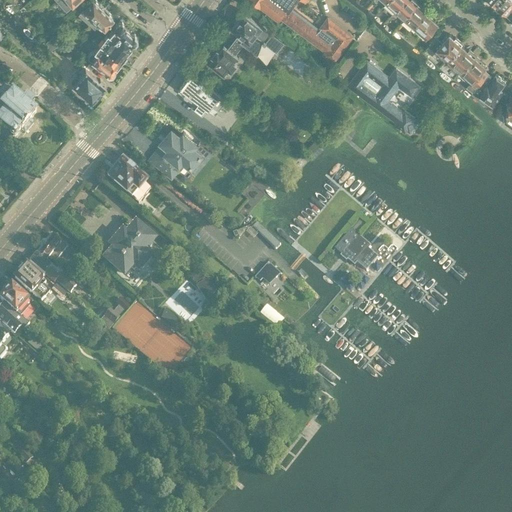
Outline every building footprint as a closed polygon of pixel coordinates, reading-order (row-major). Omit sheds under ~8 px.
[(90,0),(83,8),(93,17),(104,6),(97,0),(90,0)] [(255,0),(261,4),(261,3),(265,5),(279,16),(280,16),(283,18),(282,19),(285,21),(286,20),(317,43),(316,44),(319,46),(320,46),(326,50),(324,53),(334,60),(353,35),(328,17),(320,28),(291,6),(296,0),(295,0),(255,0)] [(387,0),(386,3),(395,11),(404,0),(387,0)] [(404,0),(395,11),(404,19),(418,3),(414,0),(404,0)] [(511,0),(500,0),(497,4),(498,6),(497,7),(502,11),(504,9),(506,11),(508,9),(509,9),(511,5),(511,0)] [(418,3),(404,19),(413,27),(425,12),(423,10),(424,8),(418,3)] [(104,26),(113,17),(112,16),(112,14),(104,6),(93,17),(97,21),(98,20),(98,21),(96,24),(102,28),(104,26)] [(284,42),(245,11),(244,12),(243,11),(239,10),(236,12),(236,15),(237,18),(239,19),(232,27),(239,32),(239,34),(236,38),(242,42),(242,41),(257,53),(263,45),(261,44),(264,41),(277,51),(284,42)] [(438,23),(425,12),(413,27),(416,30),(418,28),(427,36),(438,23)] [(132,33),(124,26),(124,24),(121,21),(117,21),(114,24),(115,26),(109,33),(129,48),(132,43),(135,43),(137,39),(137,35),(134,32),(132,33)] [(46,40),(52,48),(63,39),(57,31),(46,40)] [(129,48),(109,33),(107,32),(99,43),(121,59),(123,59),(126,55),(126,52),(129,48)] [(438,48),(449,58),(461,44),(463,42),(456,36),(454,38),(450,33),(443,41),(437,36),(426,48),(432,54),(438,48)] [(121,59),(99,43),(93,50),(90,51),(88,54),(88,57),(104,69),(105,72),(108,74),(112,74),(114,70),(115,67),(121,59)] [(461,69),(475,53),(469,48),(468,49),(461,44),(449,58),(461,69)] [(231,71),(237,64),(235,62),(239,57),(224,45),(220,50),(217,49),(212,56),(214,58),(210,63),(225,75),(229,70),(231,71)] [(479,73),(481,71),(483,73),(484,71),(483,69),(486,65),(481,61),(482,60),(475,53),(461,69),(473,80),(469,84),(475,89),(484,79),(479,73)] [(367,60),(359,70),(349,85),(372,102),(371,103),(375,105),(376,105),(397,121),(396,123),(405,130),(407,128),(410,130),(416,121),(413,119),(415,117),(405,110),(404,112),(396,106),(397,106),(392,102),(391,103),(387,100),(399,85),(407,91),(414,81),(396,68),(389,77),(374,65),(375,64),(370,60),(369,62),(367,60)] [(99,79),(85,67),(84,68),(85,69),(79,76),(76,74),(73,74),(70,78),(70,81),(91,99),(92,98),(94,98),(97,95),(96,93),(104,84),(104,83),(104,82),(100,79),(99,79)] [(193,70),(187,77),(179,88),(185,93),(184,94),(185,96),(188,98),(189,98),(190,96),(197,101),(203,93),(210,99),(217,89),(193,70)] [(500,90),(506,82),(501,79),(501,77),(499,75),(497,76),(496,75),(494,78),(488,74),(484,79),(475,90),(479,93),(494,104),(503,92),(500,90)] [(11,93),(4,87),(0,92),(0,100),(2,102),(0,104),(0,136),(6,141),(10,141),(10,142),(11,142),(11,143),(12,143),(13,144),(14,144),(14,143),(15,143),(15,142),(16,142),(16,141),(16,140),(15,139),(15,138),(21,131),(21,132),(30,121),(36,113),(12,92),(11,93)] [(215,95),(207,107),(216,113),(224,101),(215,95)] [(181,136),(172,129),(162,141),(166,145),(163,148),(161,146),(151,158),(172,176),(178,169),(180,170),(187,162),(191,166),(202,154),(193,147),(196,143),(184,133),(181,136)] [(159,195),(144,182),(143,182),(122,164),(114,173),(112,172),(106,179),(149,217),(164,200),(159,196),(159,195)] [(135,228),(126,238),(125,239),(126,240),(118,250),(117,249),(114,252),(113,251),(107,258),(108,259),(107,260),(123,274),(129,268),(133,272),(137,268),(138,268),(139,268),(140,268),(141,268),(142,268),(143,267),(144,267),(145,266),(146,265),(146,264),(147,263),(147,262),(148,261),(148,260),(148,259),(148,258),(147,257),(147,256),(156,246),(135,228)] [(336,250),(343,256),(355,265),(357,262),(359,264),(370,252),(368,250),(370,247),(352,231),(336,250)] [(40,249),(38,252),(52,263),(54,264),(67,248),(51,235),(46,242),(42,242),(40,245),(40,249)] [(51,268),(54,264),(52,263),(38,252),(35,256),(36,256),(29,264),(54,284),(56,281),(71,294),(76,287),(62,275),(61,276),(51,268)] [(284,291),(282,276),(281,274),(269,263),(259,275),(256,277),(252,281),(274,301),(284,291)] [(46,284),(43,282),(26,266),(25,267),(23,267),(20,270),(20,272),(14,279),(36,299),(41,303),(44,299),(45,299),(49,294),(50,293),(50,292),(49,292),(44,286),(46,284)] [(208,279),(197,286),(206,300),(217,292),(208,279)] [(5,292),(4,291),(0,295),(0,299),(4,303),(0,306),(0,309),(0,310),(23,331),(29,324),(21,317),(32,305),(11,286),(5,292)] [(53,290),(52,291),(61,298),(65,294),(56,286),(53,290)] [(115,304),(125,312),(129,307),(120,299),(115,304)] [(23,331),(0,310),(0,323),(16,338),(23,331)] [(110,310),(105,317),(114,325),(120,318),(110,310)] [(164,312),(161,320),(165,321),(170,325),(172,329),(179,325),(176,320),(169,314),(164,312)] [(112,334),(106,328),(98,336),(105,342),(112,334)] [(32,338),(27,344),(37,353),(42,348),(32,338)] [(0,370),(4,374),(9,369),(1,362),(0,362),(0,370)] [(61,447),(71,437),(66,432),(56,442),(61,447)] [(165,437),(156,443),(163,453),(172,446),(165,437)] [(23,449),(18,454),(27,464),(32,459),(23,449)] [(170,458),(180,472),(186,467),(177,453),(170,458)] [(3,480),(0,481),(0,488),(5,495),(10,489),(3,480)]
